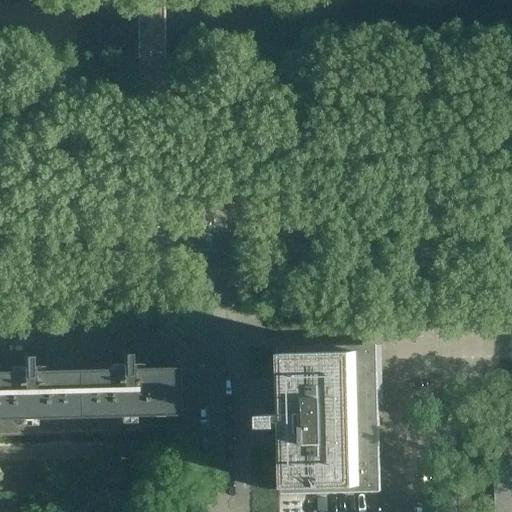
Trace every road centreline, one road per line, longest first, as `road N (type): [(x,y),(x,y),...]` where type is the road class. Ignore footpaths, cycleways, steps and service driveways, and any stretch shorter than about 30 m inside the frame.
road 1 (secondary): [(511,224),(209,229)]
road 2 (secondary): [(210,260),(511,256)]
road 3 (residential): [(400,511),(397,350),(511,348)]
road 4 (residential): [(217,511),(210,260)]
road 5 (secondary): [(0,265),(210,260)]
road 6 (secondary): [(209,229),(0,229)]
